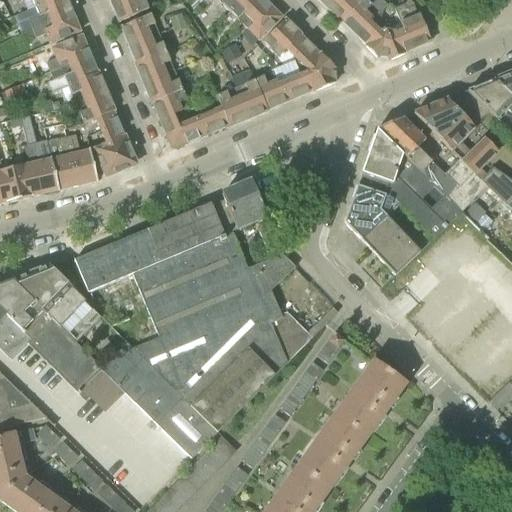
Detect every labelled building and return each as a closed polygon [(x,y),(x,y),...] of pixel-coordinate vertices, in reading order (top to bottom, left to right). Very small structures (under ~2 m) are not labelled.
[(66,0),(58,0),(35,10),(38,17),(28,22),(32,31),(72,14),(66,0)] [(31,0),(35,10),(58,0),(31,0)] [(144,0),(122,0),(111,5),(119,24),(149,12),(144,0)] [(217,0),(217,1),(231,14),(244,0),(217,0)] [(261,0),(244,0),(231,14),(245,28),(267,5),(261,0)] [(317,0),(327,9),(335,0),(317,0)] [(335,0),(327,9),(341,23),(343,22),(364,0),(335,0)] [(365,0),(364,0),(343,22),(356,36),(373,19),(379,13),(365,0)] [(404,31),(412,51),(431,43),(417,9),(407,13),(403,4),(395,8),(404,31)] [(267,5),(245,28),(259,42),(282,19),(267,5)] [(72,14),(32,31),(35,39),(46,35),(50,45),(80,33),(72,14)] [(174,33),(186,29),(181,15),(170,19),(174,33)] [(122,29),(130,48),(159,36),(151,17),(122,29)] [(373,19),(356,36),(367,47),(366,48),(378,60),(380,58),(388,59),(389,62),(405,56),(403,55),(412,51),(404,31),(396,34),(393,28),(383,29),(373,19)] [(278,59),(287,50),(299,37),(300,36),(285,22),(263,44),(278,59)] [(159,36),(130,48),(137,66),(167,54),(159,36)] [(307,70),(319,56),(299,37),(287,50),(307,70)] [(46,64),(50,73),(89,57),(81,38),(52,50),(56,60),(46,64)] [(236,46),(220,53),(225,65),(241,58),(236,46)] [(167,54),(137,66),(136,67),(144,86),(175,73),(167,54)] [(306,75),(313,92),(314,94),(335,85),(334,81),(335,74),(337,72),(320,56),(319,56),(307,70),(306,75)] [(68,87),(97,74),(89,57),(50,73),(53,81),(48,83),(52,94),(68,87)] [(175,73),(144,86),(152,105),(153,105),(183,92),(175,73)] [(98,74),(97,74),(68,87),(75,105),(106,93),(98,74)] [(286,103),(278,87),(273,74),(254,82),(267,111),(286,103)] [(511,74),(497,81),(511,96),(511,74)] [(313,92),(306,75),(278,87),(286,103),(313,92)] [(469,92),(488,112),(511,135),(511,134),(511,96),(497,81),(469,92)] [(267,113),(267,111),(254,82),(235,90),(248,121),(267,113)] [(0,102),(1,105),(7,102),(11,109),(24,102),(17,87),(3,94),(0,95),(0,102)] [(216,98),(221,110),(228,128),(229,129),(248,121),(235,90),(216,98)] [(183,92),(153,105),(160,122),(180,114),(190,109),(183,92)] [(488,112),(469,92),(414,115),(476,176),(499,152),(485,138),(469,153),(458,142),(474,127),(488,112)] [(106,93),(75,105),(83,124),(96,119),(113,112),(113,113),(114,112),(106,93)] [(45,115),(53,112),(50,100),(42,103),(44,109),(45,115)] [(36,111),(44,109),(42,103),(34,105),(36,111)] [(6,109),(0,110),(0,118),(8,117),(6,109)] [(221,110),(194,121),(201,139),(228,128),(221,110)] [(113,112),(96,119),(105,139),(114,135),(117,142),(110,145),(115,157),(130,150),(125,138),(124,139),(113,113),(113,112)] [(201,139),(194,121),(185,125),(180,114),(160,122),(170,145),(178,149),(201,139)] [(60,116),(52,119),(54,127),(63,125),(60,116)] [(21,120),(23,127),(32,125),(30,118),(21,120)] [(23,127),(21,120),(8,123),(10,130),(23,127)] [(404,120),(377,131),(435,187),(449,200),(460,189),(446,175),(445,175),(418,148),(425,140),(404,120)] [(435,187),(377,131),(361,175),(365,176),(360,189),(385,197),(396,201),(435,238),(462,213),(449,200),(435,187)] [(114,135),(105,139),(107,145),(94,150),(106,179),(130,169),(134,160),(130,150),(115,157),(110,145),(117,142),(114,135)] [(66,140),(77,187),(97,183),(90,152),(80,155),(76,138),(66,140)] [(52,161),(59,192),(77,187),(66,140),(47,144),(51,161),(52,161)] [(28,149),(39,197),(59,192),(52,161),(51,161),(41,164),(37,147),(28,149)] [(12,170),(19,202),(32,199),(32,198),(39,197),(28,149),(19,151),(22,168),(12,170)] [(0,205),(6,205),(19,202),(12,170),(2,172),(0,161),(0,205)] [(506,207),(511,201),(511,193),(490,171),(486,176),(482,172),(477,178),(506,207)] [(225,201),(213,207),(225,237),(233,234),(237,232),(261,223),(262,226),(257,231),(266,251),(279,247),(252,183),(223,195),(225,201)] [(385,197),(360,189),(357,188),(344,224),(361,241),(386,217),(380,210),(385,197)] [(484,214),(473,204),(464,213),(475,223),(484,214)] [(133,350),(216,435),(312,340),(287,314),(270,322),(258,296),(267,290),(269,292),(294,268),(282,254),(247,270),(233,234),(225,237),(213,207),(212,208),(211,207),(76,263),(84,280),(83,281),(89,294),(132,277),(159,339),(133,350)] [(491,223),(484,216),(475,225),(483,232),(491,223)] [(386,217),(361,241),(395,276),(420,253),(397,229),(386,217)] [(14,282),(75,344),(100,319),(70,289),(71,289),(49,268),(14,282)] [(98,391),(91,384),(103,372),(102,371),(75,344),(14,282),(0,286),(0,310),(32,342),(28,345),(86,402),(98,391)] [(0,349),(12,361),(28,345),(32,342),(0,310),(0,349)] [(335,334),(329,341),(339,348),(345,341),(335,334)] [(339,348),(329,341),(324,349),(334,356),(339,348)] [(216,435),(133,350),(126,344),(102,371),(103,372),(154,423),(191,460),(216,435)] [(334,356),(324,349),(318,357),(328,364),(334,356)] [(336,415),(368,438),(406,386),(374,362),(336,415)] [(313,364),(308,371),(318,378),(323,371),(313,364)] [(318,378),(308,371),(302,379),(312,386),(318,378)] [(0,405),(2,414),(33,406),(2,377),(0,377),(0,405)] [(312,386),(302,379),(297,387),(307,394),(312,386)] [(307,394),(297,387),(292,394),(301,401),(307,394)] [(301,401),(292,394),(286,402),(296,409),(301,401)] [(296,409),(286,402),(281,409),(290,416),(296,409)] [(33,406),(2,414),(0,414),(0,430),(45,419),(33,406)] [(336,415),(298,468),(330,491),(368,438),(336,415)] [(270,424),(280,431),(285,423),(276,416),(270,424)] [(265,431),(274,438),(280,431),(270,424),(265,431)] [(36,435),(43,443),(53,433),(45,426),(36,435)] [(36,441),(32,430),(20,434),(23,445),(36,441)] [(259,439),(269,446),(274,438),(265,431),(259,439)] [(53,433),(43,443),(51,450),(60,441),(53,433)] [(0,439),(0,495),(25,479),(20,462),(25,461),(23,454),(18,455),(12,436),(0,439)] [(176,511),(235,453),(221,439),(147,511),(176,511)] [(254,447),(263,454),(269,446),(259,439),(254,447)] [(54,453),(61,460),(70,451),(63,443),(54,453)] [(248,454),(258,461),(263,454),(254,447),(248,454)] [(70,451),(61,460),(68,467),(77,458),(70,451)] [(252,469),(258,461),(248,454),(243,462),(252,469)] [(72,470),(79,477),(88,468),(81,462),(72,470)] [(88,468),(79,477),(86,484),(95,475),(88,468)] [(314,511),(330,491),(298,468),(265,511),(314,511)] [(238,469),(232,476),(242,483),(248,475),(238,469)] [(95,475),(86,484),(93,491),(102,482),(95,475)] [(242,483),(232,476),(227,484),(237,491),(242,483)] [(0,502),(13,511),(53,511),(60,504),(45,493),(49,489),(43,485),(40,490),(25,479),(0,495),(0,502)] [(237,491),(227,484),(221,492),(231,498),(237,491)] [(98,495),(105,502),(113,494),(106,487),(98,495)] [(231,498),(221,492),(216,499),(226,506),(231,498)] [(113,494),(105,502),(112,509),(120,501),(113,494)] [(221,511),(226,506),(216,499),(210,507),(217,511),(221,511)] [(120,501),(112,509),(114,511),(122,511),(127,507),(120,501)]
